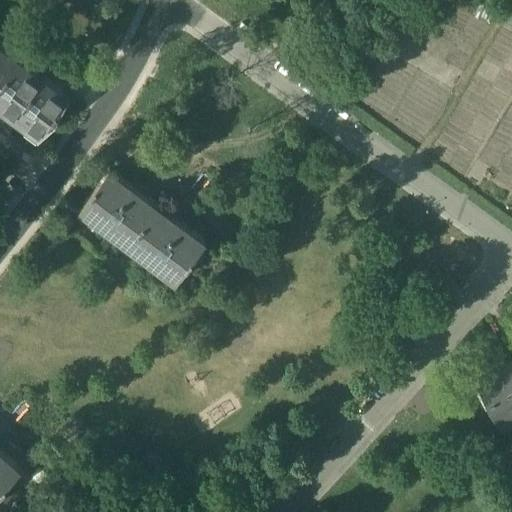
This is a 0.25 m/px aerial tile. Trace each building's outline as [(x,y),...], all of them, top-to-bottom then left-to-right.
[(0,84),(21,56),(0,40),(0,84)] [(0,84),(0,101),(17,113),(46,74),(21,56),(0,84)] [(70,92),(46,74),(17,113),(41,131),(58,114),(70,92)] [(79,208),(128,244),(158,204),(109,167),(79,208)] [(207,240),(158,204),(128,244),(177,281),(207,240)] [(511,360),(478,379),(502,424),(511,418),(511,360)] [(0,492),(22,468),(0,448),(0,492)]
